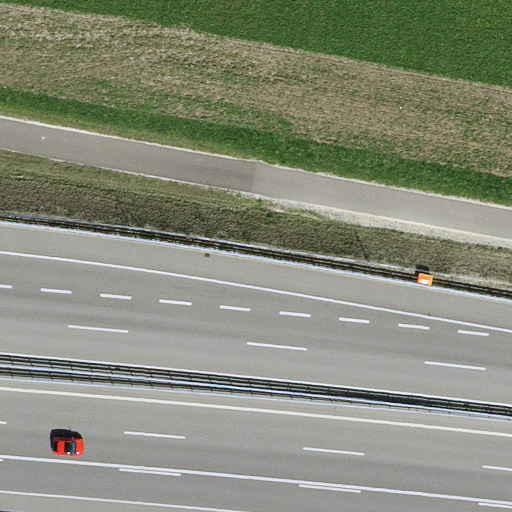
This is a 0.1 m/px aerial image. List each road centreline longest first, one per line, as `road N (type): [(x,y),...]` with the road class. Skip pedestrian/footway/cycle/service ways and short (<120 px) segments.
road 1 (track): [(0,131),(511,223)]
road 2 (motorway): [(511,369),(0,318)]
road 3 (motorway): [(0,424),(511,471)]
